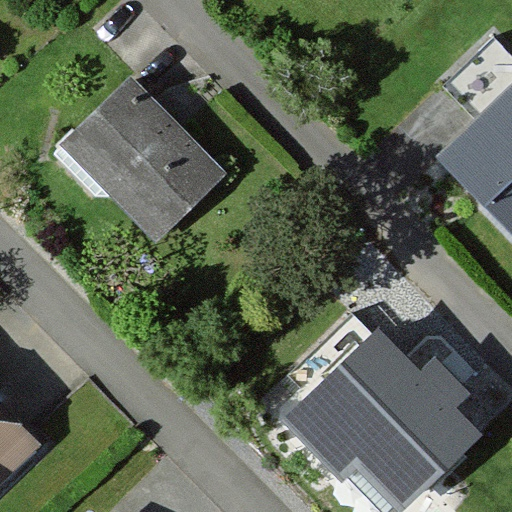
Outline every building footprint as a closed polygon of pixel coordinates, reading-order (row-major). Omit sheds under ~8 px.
[(481,123),(511,92),(511,59),(490,38),(443,84),(481,123)] [(134,79),(60,149),(155,248),(229,178),(134,79)] [(511,92),(481,123),(441,165),(511,236),(511,92)] [(380,337),(312,405),(410,505),(482,435),(380,337)] [(0,492),(56,438),(0,374),(0,492)]
